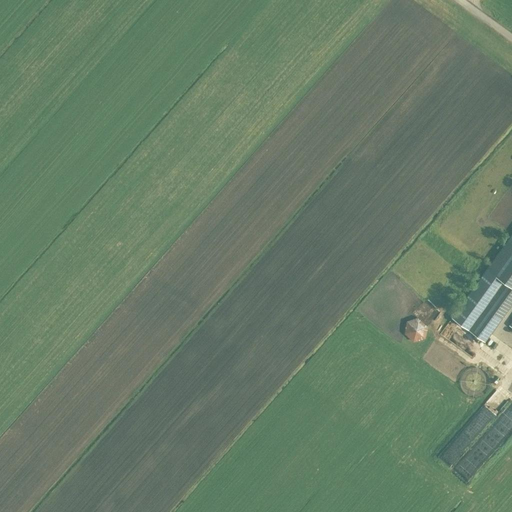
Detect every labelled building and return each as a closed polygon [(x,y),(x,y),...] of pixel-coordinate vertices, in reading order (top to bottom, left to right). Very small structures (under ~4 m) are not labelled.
[(511,234),(452,318),(485,341),(511,304),(511,234)] [(438,314),(431,298),(423,302),(430,317),(438,314)] [(419,317),(406,321),(404,333),(413,342),(425,338),(428,326),(419,317)] [(457,436),(465,443),(497,405),(489,399),(457,436)] [(478,470),(484,458),(504,438),(508,432),(511,428),(511,407),(497,422),(495,424),(479,440),(475,447),(458,464),(457,465),(463,468),(468,473),(472,475),(478,470)] [(455,440),(444,452),(453,460),(464,448),(455,440)]
